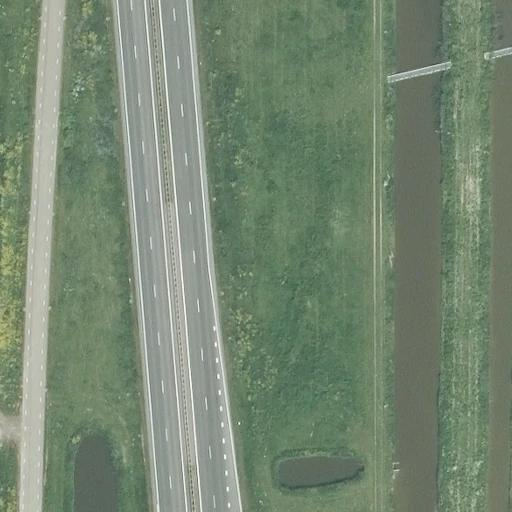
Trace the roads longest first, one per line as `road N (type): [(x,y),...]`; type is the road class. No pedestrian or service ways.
road 1 (trunk): [(215,511),(172,0)]
road 2 (trunk): [(131,0),(172,511)]
road 3 (unclassified): [(52,0),(30,511)]
road 4 (track): [(377,511),(375,0)]
